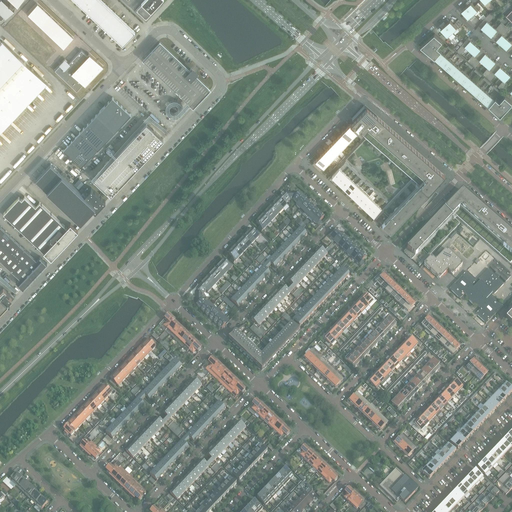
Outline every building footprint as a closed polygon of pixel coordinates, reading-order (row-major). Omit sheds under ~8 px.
[(16,8),(22,0),(0,0),(0,19),(1,20),(4,16),(6,18),(15,10),(15,9),(14,10),(13,9),(16,6),(17,7),(16,8)] [(102,0),(75,0),(78,2),(122,44),(135,31),(102,0)] [(159,0),(141,0),(141,1),(133,9),(145,20),(162,2),(159,0)] [(480,9),(476,4),(474,6),(471,2),(466,6),(473,14),(478,10),(478,11),(480,9)] [(35,20),(44,10),(37,4),(28,13),(35,20)] [(473,14),(466,6),(462,10),(465,14),(463,16),(467,21),(469,19),(468,18),(473,14)] [(42,26),(51,17),(44,10),(35,20),(42,26)] [(489,23),(494,16),(490,13),(478,27),(481,29),(482,28),(486,32),(492,26),(489,23)] [(49,33),(58,24),(51,17),(42,26),(49,33)] [(459,27),(456,22),(453,24),(450,20),(445,24),(452,32),(457,28),(457,29),(459,27)] [(493,40),(505,26),(501,22),(496,29),(492,26),(486,32),(491,36),(490,37),(493,40)] [(56,40),(65,30),(58,24),(49,33),(56,40)] [(452,32),(445,24),(441,29),(444,32),(442,34),(446,39),(448,37),(447,36),(452,32)] [(504,36),(509,29),(505,26),(493,40),(496,42),(497,41),(501,45),(507,39),(504,36)] [(64,47),(73,37),(65,30),(56,40),(64,47)] [(438,47),(443,41),(435,34),(421,46),(435,58),(441,51),(442,51),(438,47)] [(470,51),(475,45),(471,41),(472,40),(469,37),(457,51),(461,55),(466,48),(470,51)] [(508,53),(511,48),(511,40),(511,42),(507,39),(501,45),(506,49),(505,50),(508,53)] [(0,132),(47,83),(3,41),(0,44),(0,132)] [(151,53),(144,60),(175,90),(187,101),(192,105),(207,89),(193,75),(195,73),(193,71),(191,69),(190,69),(188,71),(188,70),(160,44),(151,53)] [(472,64),(484,50),(481,48),(480,49),(475,45),(470,51),(473,54),(468,61),(472,64)] [(65,60),(55,70),(76,91),(83,84),(84,85),(102,66),(89,54),(87,56),(81,50),(69,63),(65,60)] [(485,64),(490,58),(486,54),(487,53),(484,50),(472,64),(476,68),(481,61),(485,64)] [(440,62),(446,55),(441,51),(435,58),(440,62)] [(444,66),(450,59),(446,55),(440,62),(444,66)] [(487,77),(499,63),(496,61),(495,62),(490,58),(485,64),(488,67),(483,74),(487,77)] [(449,70),(455,63),(450,59),(444,66),(449,70)] [(453,74),(459,67),(455,63),(449,70),(453,74)] [(500,78),(505,71),(501,67),(502,66),(499,63),(487,77),(491,81),(496,74),(500,78)] [(458,78),(464,71),(459,67),(453,74),(458,78)] [(462,82),(468,75),(464,71),(458,78),(462,82)] [(502,90),(511,78),(511,74),(510,75),(505,71),(500,78),(503,81),(498,87),(502,90)] [(467,86),(473,79),(468,75),(462,82),(467,86)] [(471,90),(477,83),(473,79),(467,86),(471,90)] [(476,94),(482,87),(477,83),(471,90),(476,94)] [(480,98),(486,91),(482,87),(476,94),(480,98)] [(485,102),(491,95),(486,91),(480,98),(485,102)] [(489,106),(495,99),(491,95),(485,102),(489,106)] [(508,108),(511,103),(511,101),(505,96),(499,102),(495,99),(489,106),(493,109),(501,116),(508,108)] [(81,167),(131,114),(112,97),(79,132),(79,133),(63,150),(81,167)] [(351,123),(350,124),(358,132),(359,132),(366,138),(367,139),(411,178),(412,179),(420,185),(419,186),(426,193),(427,193),(428,193),(427,192),(430,189),(431,189),(432,188),(431,188),(437,193),(444,199),(450,204),(449,204),(449,205),(445,209),(444,209),(452,217),(454,215),(455,214),(481,238),(510,263),(511,261),(511,234),(463,191),(462,191),(444,175),(444,174),(377,116),(366,107),(365,105),(364,106),(352,119),(353,121),(351,123)] [(133,170),(149,153),(150,153),(151,153),(150,152),(152,150),(153,151),(153,150),(153,149),(161,140),(162,141),(163,139),(162,139),(146,123),(93,179),(110,195),(112,194),(111,193),(125,179),(125,180),(126,179),(125,178),(127,176),(128,177),(129,176),(128,175),(131,172),(132,173),(134,170),(133,170)] [(358,132),(350,124),(346,129),(355,137),(358,133),(357,133),(358,132)] [(355,137),(346,129),(341,133),(350,142),(355,137)] [(350,142),(341,133),(337,138),(346,146),(350,142)] [(346,146),(337,138),(333,142),(341,151),(346,146)] [(341,151),(333,142),(328,147),(337,155),(341,151)] [(337,155),(328,147),(324,152),(333,160),(337,155)] [(333,160),(324,152),(319,156),(327,164),(328,165),(333,160)] [(320,172),(327,164),(319,156),(312,164),(320,172)] [(84,195),(50,163),(35,179),(80,221),(92,209),(95,212),(105,201),(91,188),(84,195)] [(336,181),(344,173),(339,169),(332,177),(336,181)] [(340,185),(348,177),(344,173),(336,181),(340,185)] [(344,189),(352,181),(348,177),(340,185),(344,189)] [(348,193),(356,185),(352,181),(344,189),(348,193)] [(352,196),(360,189),(356,185),(348,193),(352,196)] [(386,236),(427,193),(426,193),(419,186),(378,228),(386,236)] [(357,200),(364,192),(360,189),(352,196),(357,200)] [(291,200),(291,192),(286,193),(286,192),(286,193),(284,194),(283,194),(279,198),(286,204),(290,200),(291,200)] [(297,204),(303,198),(299,193),(299,194),(298,194),(297,192),(296,192),(292,192),(291,192),(291,200),(293,200),(297,204)] [(361,204),(368,196),(364,192),(357,200),(361,204)] [(78,230),(70,223),(66,227),(39,202),(35,206),(24,196),(21,199),(19,197),(3,214),(51,259),(78,230)] [(365,208),(372,200),(368,196),(361,204),(365,208)] [(286,204),(279,198),(275,202),(283,210),(287,205),(286,204)] [(300,209),(307,201),(303,198),(297,204),(296,205),(300,209)] [(369,212),(377,204),(372,200),(365,208),(369,212)] [(304,213),(312,205),(307,201),(300,209),(298,211),(302,215),(304,213)] [(283,210),(275,202),(271,206),(279,214),(283,210)] [(373,216),(381,208),(377,204),(369,212),(373,216)] [(304,213),(308,217),(316,209),(312,205),(304,213)] [(279,214),(271,206),(268,210),(275,218),(279,214)] [(312,221),(320,213),(316,209),(308,217),(307,218),(311,222),(313,221),(312,221)] [(412,260),(452,217),(444,209),(404,252),(412,260)] [(275,218),(268,210),(264,215),(271,222),(275,218)] [(320,221),(324,218),(324,217),(320,213),(312,221),(313,221),(319,227),(322,223),(320,221)] [(271,222),(264,215),(260,219),(267,226),(271,222)] [(267,226),(260,219),(255,223),(256,223),(260,227),(258,229),(261,232),(267,226)] [(36,260),(24,248),(0,225),(0,260),(19,278),(16,282),(23,288),(47,263),(40,256),(36,260)] [(307,235),(300,228),(298,227),(297,227),(299,229),(296,232),(303,239),(307,235)] [(255,241),(261,234),(257,231),(256,233),(252,229),(247,233),(255,241)] [(334,241),(341,234),(337,229),(337,230),(333,234),(331,232),(328,235),(334,241)] [(303,239),(296,232),(294,230),(293,231),(295,233),(293,236),(300,243),(303,239)] [(255,241),(247,233),(244,238),(251,245),(255,241)] [(300,243),(293,236),(291,234),(290,235),(292,237),(289,239),(296,246),(300,243)] [(338,245),(345,238),(341,234),(334,241),(338,245)] [(251,245),(244,238),(240,242),(247,249),(251,245)] [(296,246),(289,239),(287,238),(284,241),(293,250),(296,246)] [(342,249),(349,241),(345,238),(338,245),(342,249)] [(293,250),(284,241),(283,242),(285,244),(282,247),(289,254),(293,250)] [(346,253),(354,245),(349,241),(342,249),(346,253)] [(247,249),(240,242),(236,246),(243,253),(247,249)] [(289,254),(282,247),(280,245),(279,246),(281,248),(279,250),(286,257),(289,254)] [(350,257),(358,249),(354,245),(346,253),(350,257)] [(243,253),(236,246),(232,250),(239,257),(243,253)] [(327,254),(320,247),(316,251),(324,258),(326,256),(328,257),(329,256),(327,255),(327,254)] [(286,257),(279,250),(277,249),(276,250),(278,251),(275,254),(282,261),(286,257)] [(355,261),(362,253),(358,249),(350,257),(355,261)] [(448,271),(452,275),(463,265),(447,249),(435,261),(431,257),(424,264),(439,279),(448,271)] [(239,257),(232,250),(228,254),(228,255),(232,258),(230,260),(233,263),(239,257)] [(324,258),(316,251),(313,255),(320,262),(323,259),(325,261),(326,260),(324,258)] [(282,261),(275,254),(273,252),(272,253),(274,255),(271,258),(279,265),(282,261)] [(362,261),(366,258),(366,257),(362,253),(355,261),(361,267),(364,263),(362,261)] [(270,274),(267,271),(266,270),(271,265),(268,262),(268,261),(266,259),(261,255),(256,261),(263,267),(259,271),(266,278),(270,274)] [(320,262),(313,255),(309,259),(317,266),(319,263),(321,265),(322,264),(320,262)] [(279,265),(271,258),(270,256),(269,257),(268,256),(266,259),(268,261),(268,262),(271,265),(275,269),(279,265)] [(318,267),(317,266),(309,259),(306,262),(313,269),(316,266),(318,268),(318,267)] [(230,269),(233,266),(230,262),(228,264),(224,261),(224,260),(220,265),(227,272),(230,269)] [(313,269),(306,262),(302,266),(310,273),(312,270),(314,272),(315,271),(313,269)] [(494,295),(504,284),(498,278),(499,277),(506,282),(511,277),(509,275),(511,274),(498,262),(497,264),(495,262),(490,267),(496,273),(494,275),(488,269),(478,280),(477,282),(466,271),(449,289),(460,299),(465,294),(466,295),(468,297),(467,298),(469,300),(471,303),(472,304),(474,305),(476,306),(477,306),(480,309),(475,314),(486,324),(503,306),(492,296),(493,294),(494,295)] [(227,272),(220,265),(216,269),(223,276),(227,272)] [(311,275),(310,273),(302,266),(299,270),(306,277),(309,274),(311,276),(311,275)] [(349,275),(342,268),(340,267),(339,268),(341,269),(338,272),(345,279),(349,275)] [(223,276),(216,269),(212,273),(220,280),(223,276)] [(266,278),(259,271),(258,269),(254,273),(256,274),(263,281),(266,278)] [(306,277),(299,270),(295,273),(303,280),(305,278),(307,279),(308,278),(306,277)] [(345,279),(338,272),(336,270),(335,271),(337,273),(335,276),(342,282),(345,279)] [(220,280),(212,273),(208,277),(216,284),(220,280)] [(304,282),(303,280),(295,273),(292,277),(299,284),(302,281),(303,283),(304,282)] [(263,281),(256,274),(253,277),(251,275),(250,276),(252,278),(259,285),(263,281)] [(342,282),(335,276),(333,274),(332,275),(334,277),(331,279),(338,286),(342,282)] [(381,286),(388,279),(389,279),(385,274),(377,282),(381,286)] [(216,284),(208,277),(204,281),(212,288),(216,284)] [(301,286),(299,284),(292,277),(288,281),(292,285),(295,288),(296,288),(298,285),(300,287),(301,286)] [(259,285),(252,278),(250,281),(248,279),(247,280),(249,282),(256,289),(259,285)] [(338,286),(331,279),(329,278),(328,279),(330,280),(328,283),(335,290),(338,286)] [(386,291),(393,283),(389,278),(389,279),(388,279),(381,286),(386,291)] [(212,288),(204,281),(200,285),(206,291),(208,293),(212,288)] [(335,290),(328,283),(326,281),(325,282),(327,284),(324,287),(331,294),(335,290)] [(256,289),(249,282),(246,285),(244,283),(243,284),(245,286),(252,292),(256,289)] [(390,295),(397,287),(393,282),(393,283),(386,291),(390,295)] [(202,296),(206,291),(200,285),(196,290),(197,290),(195,292),(195,298),(202,297),(202,296)] [(302,294),(298,290),(296,288),(295,288),(292,285),(287,290),(283,286),(280,290),(287,297),(289,299),(289,298),(288,296),(290,293),(297,300),(302,294)] [(331,294),(324,287),(322,285),(321,286),(323,288),(321,291),(328,297),(331,294)] [(252,292),(245,286),(243,288),(241,286),(240,287),(242,289),(249,296),(252,292)] [(395,299),(401,292),(402,291),(398,287),(397,287),(390,295),(395,299)] [(0,312),(9,303),(10,302),(8,301),(10,299),(7,296),(10,293),(7,291),(3,288),(0,290),(0,312)] [(249,296),(242,289),(239,292),(237,290),(236,291),(238,293),(245,300),(249,296)] [(328,297),(321,291),(319,289),(318,290),(320,291),(317,294),(324,301),(328,297)] [(287,297),(280,290),(276,294),(283,301),(285,302),(286,301),(284,300),(287,297)] [(399,303),(406,296),(406,295),(402,291),(401,292),(395,299),(399,303)] [(324,301),(317,294),(315,292),(315,293),(316,295),(314,298),(321,305),(324,301)] [(245,300),(238,293),(236,296),(234,294),(233,295),(235,297),(242,303),(245,300)] [(283,301),(276,294),(273,297),(280,304),(282,306),(282,305),(281,303),(283,301)] [(373,302),(366,296),(367,295),(365,294),(363,296),(363,297),(361,299),(369,306),(373,302)] [(403,307),(410,300),(406,295),(406,296),(399,303),(403,307)] [(321,305),(314,298),(312,296),(311,297),(313,299),(310,302),(317,308),(321,305)] [(201,309),(207,303),(206,303),(202,299),(202,297),(195,298),(195,303),(197,305),(196,305),(201,309)] [(242,303),(235,297),(232,299),(230,298),(229,298),(231,300),(231,301),(238,307),(242,303)] [(280,304),(273,297),(269,301),(276,308),(278,310),(279,309),(277,307),(280,304)] [(369,306),(361,299),(357,303),(365,310),(369,306)] [(408,312),(415,304),(411,299),(410,300),(403,307),(408,312)] [(317,308),(310,302),(308,300),(308,301),(309,303),(307,305),(314,312),(317,308)] [(276,308),(269,301),(265,305),(273,312),(275,313),(275,312),(274,311),(276,308)] [(205,313),(212,306),(208,302),(206,303),(207,303),(201,309),(205,313)] [(365,310),(357,303),(354,307),(361,314),(365,310)] [(314,312),(307,305),(305,304),(304,305),(306,306),(303,309),(310,316),(314,312)] [(273,312),(265,305),(262,309),(269,315),(271,317),(272,316),(270,314),(273,312)] [(209,317),(216,310),(212,306),(205,313),(209,317)] [(310,316),(303,309),(301,307),(301,308),(302,310),(300,313),(307,319),(310,316)] [(361,314),(354,307),(350,311),(358,318),(361,314)] [(269,315),(262,309),(258,312),(266,319),(267,321),(268,320),(267,318),(269,315)] [(213,321),(220,314),(216,310),(209,317),(213,321)] [(307,319),(300,313),(298,311),(297,312),(299,314),(296,317),(303,323),(307,319)] [(358,318),(350,311),(346,314),(354,322),(358,318)] [(266,319),(258,312),(255,316),(262,323),(264,324),(265,324),(263,322),(266,319)] [(262,371),(284,347),(300,331),(297,329),(300,327),(293,320),(285,313),(281,317),(283,318),(284,319),(290,325),(261,355),(244,339),(236,331),(228,340),(262,371)] [(217,325),(224,318),(220,314),(213,321),(217,325)] [(354,322),(346,314),(342,318),(350,326),(354,322)] [(165,319),(159,325),(161,328),(165,331),(166,331),(175,321),(174,321),(173,320),(168,315),(165,319)] [(303,323),(296,317),(294,315),(294,316),(295,317),(293,320),(300,327),(303,323)] [(251,320),(255,324),(257,325),(258,327),(259,326),(262,323),(255,316),(251,320)] [(395,323),(388,317),(384,321),(392,328),(394,326),(395,326),(397,324),(395,323)] [(426,329),(433,322),(434,322),(433,322),(430,317),(429,318),(422,325),(426,329)] [(221,329),(229,322),(224,318),(217,325),(221,329)] [(350,326),(342,318),(339,322),(346,330),(350,326)] [(175,321),(166,331),(170,335),(179,325),(178,326),(177,325),(176,323),(176,322),(175,322),(175,321)] [(392,328),(384,321),(381,325),(388,332),(392,328)] [(431,333),(438,326),(434,321),(433,322),(434,322),(433,322),(426,329),(431,333)] [(346,330),(339,322),(335,326),(343,334),(346,330)] [(179,325),(170,335),(174,339),(183,330),(183,329),(182,330),(181,329),(181,327),(180,326),(179,325)] [(253,325),(252,326),(254,327),(255,328),(256,330),(257,331),(258,332),(260,333),(261,334),(262,335),(263,336),(264,335),(263,334),(262,333),(260,332),(259,331),(258,330),(257,328),(255,327),(253,325)] [(388,332),(381,325),(377,329),(384,336),(388,332)] [(442,330),(438,325),(438,326),(431,333),(435,338),(442,330)] [(343,334),(335,326),(331,330),(339,337),(343,334)] [(384,336),(377,329),(373,333),(381,340),(384,336)] [(439,342),(447,334),(443,329),(442,330),(435,338),(439,342)] [(183,330),(174,339),(179,343),(188,334),(187,334),(186,334),(186,333),(185,333),(185,332),(184,331),(184,330),(183,330)] [(339,337),(331,330),(328,334),(335,341),(339,337)] [(381,340),(373,333),(371,330),(367,334),(369,337),(377,344),(381,340)] [(451,338),(447,333),(447,334),(439,342),(444,346),(451,338)] [(188,334),(179,343),(183,347),(185,346),(192,338),(191,339),(191,338),(190,337),(189,336),(189,335),(188,334)] [(335,341),(328,334),(325,336),(323,338),(324,340),(325,339),(331,345),(335,341)] [(377,344),(369,337),(366,340),(373,348),(377,344)] [(417,345),(416,343),(411,339),(411,338),(410,337),(408,339),(406,342),(414,349),(417,345)] [(185,346),(183,347),(187,352),(189,350),(196,343),(195,342),(194,342),(194,341),(194,340),(193,339),(193,338),(192,338),(185,346)] [(448,350),(455,342),(451,338),(444,346),(448,350)] [(156,347),(154,345),(149,340),(147,342),(146,342),(145,343),(144,344),(152,351),(156,347)] [(373,348),(366,340),(362,344),(370,352),(373,348)] [(414,349),(406,342),(402,346),(410,353),(414,349)] [(453,354),(460,347),(456,342),(455,342),(448,350),(453,354)] [(196,343),(189,350),(193,353),(196,350),(198,352),(201,348),(197,344),(196,343)] [(152,351),(144,344),(143,345),(143,346),(143,347),(141,348),(148,355),(152,351)] [(370,352),(362,344),(358,348),(366,356),(370,352)] [(410,353),(402,346),(398,349),(406,357),(410,353)] [(148,355),(141,348),(139,350),(138,351),(136,352),(144,359),(148,355)] [(309,363),(319,353),(314,348),(304,358),(307,360),(306,361),(309,363)] [(366,356),(358,348),(354,352),(362,359),(366,356)] [(406,357),(398,349),(395,353),(402,361),(404,362),(408,358),(406,357)] [(362,359),(354,352),(353,350),(349,354),(358,363),(362,359)] [(144,359),(136,352),(136,353),(135,354),(135,355),(134,356),(141,363),(144,359)] [(313,367),(320,359),(323,357),(319,353),(309,363),(310,365),(311,365),(313,367)] [(402,361),(395,353),(391,357),(399,365),(402,361)] [(358,363),(349,354),(345,358),(353,366),(353,367),(354,368),(357,366),(356,366),(358,363)] [(141,363),(134,356),(132,358),(131,358),(130,359),(129,359),(137,367),(141,363)] [(399,365),(391,357),(387,361),(395,368),(399,365)] [(182,367),(175,361),(174,360),(172,358),(171,359),(173,361),(171,364),(178,371),(182,367)] [(137,367),(129,359),(128,360),(128,362),(126,364),(133,371),(137,367)] [(209,373),(219,363),(218,364),(212,359),(208,363),(211,365),(207,370),(209,373)] [(318,371),(325,363),(320,359),(313,367),(318,371)] [(440,366),(433,360),(429,364),(437,371),(439,369),(442,367),(440,365),(440,366)] [(478,364),(474,360),(467,368),(471,372),(478,364)] [(395,368),(387,361),(384,365),(391,372),(395,368)] [(178,371),(171,364),(169,362),(168,363),(170,365),(167,367),(174,374),(178,371)] [(214,377),(222,368),(221,367),(220,365),(220,364),(219,364),(219,363),(209,373),(214,377)] [(322,375),(329,368),(325,363),(318,371),(322,375)] [(133,371),(126,364),(125,366),(124,366),(123,366),(122,367),(129,375),(131,376),(135,372),(133,371)] [(437,371),(429,364),(425,368),(433,375),(437,371)] [(476,376),(483,369),(483,368),(479,364),(478,364),(471,372),(476,376)] [(326,379),(336,369),(332,365),(329,368),(322,375),(326,379)] [(391,372),(384,365),(380,369),(390,378),(393,374),(391,372)] [(174,374),(167,367),(165,366),(164,367),(166,368),(164,371),(171,378),(174,374)] [(129,375),(122,367),(121,368),(120,370),(119,372),(126,379),(129,375)] [(214,377),(218,381),(226,372),(225,371),(225,369),(224,368),(223,367),(222,368),(214,377)] [(433,375),(425,368),(422,372),(429,379),(433,375)] [(480,381),(487,374),(487,373),(483,368),(483,369),(476,376),(480,381)] [(171,378),(164,371),(162,369),(161,370),(163,372),(160,375),(167,382),(171,378)] [(330,384),(340,373),(336,369),(326,379),(328,381),(327,382),(330,384)] [(390,378),(380,369),(378,371),(376,373),(386,382),(390,378)] [(222,385),(231,376),(229,375),(229,374),(228,372),(227,371),(226,372),(218,381),(222,385)] [(126,379),(119,372),(117,374),(116,374),(115,374),(114,375),(122,382),(126,379)] [(429,379),(422,372),(418,375),(426,383),(429,379)] [(167,382),(160,375),(158,373),(157,374),(159,376),(157,378),(164,385),(167,382)] [(335,388),(342,380),(343,381),(345,378),(340,373),(330,384),(332,386),(333,385),(335,388)] [(386,382),(376,373),(372,377),(380,384),(382,386),(386,382)] [(122,382),(114,375),(113,376),(113,377),(113,378),(111,380),(116,385),(118,386),(122,382)] [(227,389),(236,380),(235,380),(234,379),(233,378),(233,377),(232,376),(232,375),(231,376),(222,385),(227,389)] [(426,383),(418,375),(414,379),(422,387),(426,383)] [(164,385),(157,378),(155,377),(154,378),(156,379),(153,382),(160,389),(164,385)] [(380,384),(372,377),(370,379),(368,381),(369,382),(370,382),(376,388),(380,384)] [(202,386),(195,379),(191,383),(198,390),(201,387),(203,389),(203,388),(202,386)] [(422,387),(414,379),(411,383),(418,391),(422,387)] [(462,387),(456,381),(455,379),(453,382),(451,384),(458,392),(462,387)] [(160,389),(153,382),(151,380),(150,381),(152,383),(150,386),(157,393),(160,389)] [(231,394),(240,385),(238,383),(238,382),(237,381),(237,380),(236,380),(227,389),(231,394)] [(198,390),(191,383),(187,387),(195,394),(197,391),(199,393),(200,392),(198,390)] [(418,391),(411,383),(407,387),(414,394),(418,391)] [(511,392),(511,388),(510,387),(506,383),(502,387),(510,394),(511,392)] [(116,392),(111,387),(111,388),(107,384),(105,386),(112,393),(111,393),(113,395),(116,392)] [(157,393),(150,386),(148,384),(147,385),(149,387),(146,389),(153,397),(157,393)] [(458,392),(451,384),(447,388),(455,395),(458,392)] [(246,392),(245,391),(245,390),(240,385),(231,394),(235,397),(240,392),(242,395),(246,392)] [(112,393),(105,386),(103,388),(101,389),(100,389),(108,397),(111,393),(112,393)] [(145,406),(142,403),(141,402),(146,397),(142,394),(143,393),(136,387),(130,392),(137,399),(135,402),(133,400),(132,401),(134,403),(141,409),(145,406)] [(195,394),(187,387),(184,390),(191,397),(194,395),(196,396),(197,395),(195,394)] [(414,394),(407,387),(403,391),(411,398),(414,394)] [(510,394),(502,387),(498,391),(506,398),(510,394)] [(153,397),(146,389),(144,388),(143,389),(145,391),(143,393),(142,394),(146,397),(150,400),(153,397)] [(455,395),(447,388),(443,392),(451,400),(455,395)] [(108,397),(100,389),(99,391),(99,392),(99,393),(97,394),(104,401),(108,397)] [(191,397),(184,390),(180,394),(188,401),(190,398),(192,400),(193,399),(191,397)] [(411,398),(403,391),(399,395),(407,402),(411,398)] [(506,398),(498,391),(495,395),(502,402),(506,398)] [(451,400),(443,392),(440,396),(447,403),(451,400)] [(104,401),(97,394),(96,396),(95,396),(94,396),(93,397),(101,405),(104,401)] [(188,401),(180,394),(177,398),(184,405),(187,402),(189,404),(190,403),(188,401)] [(353,406),(361,398),(356,394),(349,401),(352,403),(351,404),(353,406)] [(407,402),(399,395),(396,399),(403,406),(407,402)] [(502,402),(495,395),(491,399),(499,406),(502,402)] [(447,403),(440,396),(436,400),(444,407),(447,403)] [(101,405),(93,397),(92,398),(92,400),(90,402),(97,409),(101,405)] [(184,405),(177,398),(173,402),(181,408),(183,406),(185,407),(186,406),(184,405)] [(358,409),(365,402),(361,398),(353,406),(355,408),(356,407),(358,409)] [(403,406),(396,399),(392,403),(398,409),(398,410),(399,411),(401,409),(401,408),(403,406)] [(499,406),(491,399),(487,403),(495,410),(499,406)] [(226,409),(218,402),(216,400),(216,401),(217,403),(215,406),(222,413),(226,409)] [(255,413),(263,405),(262,406),(256,400),(252,405),(253,406),(251,408),(252,409),(251,409),(255,413)] [(444,407),(436,400),(432,404),(440,411),(444,407)] [(97,409),(90,402),(88,404),(86,404),(85,405),(93,413),(97,409)] [(181,408),(173,402),(170,405),(177,412),(180,409),(181,411),(182,410),(181,408)] [(363,414),(370,406),(365,402),(358,409),(363,414)] [(141,409),(134,403),(131,405),(129,404),(128,405),(130,406),(137,413),(141,409)] [(495,410),(487,403),(483,407),(491,414),(495,410)] [(222,413),(215,406),(213,404),(212,405),(214,407),(211,409),(218,416),(222,413)] [(440,411),(432,404),(428,408),(436,415),(440,411)] [(93,413),(85,405),(85,406),(84,407),(84,408),(83,410),(90,417),(93,413)] [(177,412),(170,405),(166,409),(174,416),(176,413),(178,415),(179,414),(177,412)] [(260,417),(267,409),(266,410),(265,408),(264,407),(264,406),(263,406),(263,405),(255,413),(260,417)] [(137,413),(130,406),(128,409),(126,407),(125,408),(127,410),(134,417),(137,413)] [(367,418),(374,410),(370,406),(363,414),(367,418)] [(491,414),(483,407),(480,410),(487,418),(491,414)] [(218,416),(211,409),(209,408),(208,409),(210,410),(208,413),(215,420),(218,416)] [(436,415),(428,408),(425,412),(432,419),(436,415)] [(174,416),(166,409),(163,413),(166,417),(170,420),(170,419),(173,417),(174,418),(175,417),(174,416)] [(264,421),(271,413),(270,414),(269,413),(269,411),(268,410),(267,409),(260,417),(264,421)] [(90,417),(83,410),(81,412),(80,412),(79,412),(78,413),(86,420),(90,417)] [(134,417),(127,410),(124,413),(122,411),(121,412),(123,414),(130,420),(134,417)] [(371,422),(378,415),(374,410),(367,418),(371,422)] [(487,418),(480,410),(476,414),(484,422),(487,418)] [(215,420),(208,413),(206,411),(205,412),(207,414),(205,416),(204,417),(211,424),(215,420)] [(432,419),(425,412),(421,416),(429,423),(432,419)] [(86,420),(78,413),(77,414),(77,415),(77,416),(75,418),(82,424),(86,420)] [(211,424),(204,417),(205,416),(201,413),(200,414),(202,416),(199,419),(201,420),(208,427),(211,424)] [(268,425),(276,417),(275,418),(274,418),(273,417),(273,416),(272,414),(271,413),(264,421),(268,425)] [(130,420),(123,414),(121,416),(119,415),(118,416),(120,417),(127,424),(130,420)] [(484,422),(476,414),(472,418),(480,426),(484,422)] [(375,427),(383,419),(378,415),(371,422),(373,423),(372,424),(375,427)] [(429,423),(421,416),(417,420),(425,427),(429,423)] [(127,424),(120,417),(117,420),(115,418),(114,419),(116,421),(123,428),(127,424)] [(178,425),(175,422),(174,423),(170,419),(170,420),(166,417),(162,422),(158,418),(154,422),(161,429),(163,431),(164,429),(162,428),(165,425),(181,441),(185,444),(190,439),(186,435),(187,435),(177,426),(178,425)] [(273,429),(280,422),(279,422),(278,421),(277,420),(277,419),(276,418),(276,417),(268,425),(273,429)] [(82,424),(75,418),(73,419),(72,420),(70,421),(78,428),(82,424)] [(480,426),(472,418),(468,422),(476,430),(480,426)] [(201,420),(199,419),(198,420),(200,421),(197,424),(204,431),(208,427),(201,420)] [(380,431),(387,423),(383,419),(375,427),(377,429),(378,428),(380,431)] [(425,427),(417,420),(415,422),(415,421),(413,424),(414,425),(415,425),(421,431),(425,427)] [(78,428),(70,421),(70,422),(69,423),(69,424),(68,425),(75,432),(78,428)] [(123,428),(116,421),(114,424),(112,422),(111,423),(113,425),(120,432),(123,428)] [(246,428),(239,421),(235,425),(242,432),(245,429),(247,431),(248,430),(246,428)] [(161,429),(154,422),(151,425),(158,432),(159,434),(160,433),(159,431),(161,429)] [(204,431),(197,424),(195,422),(194,423),(196,425),(194,428),(201,435),(204,431)] [(277,434),(284,427),(282,425),(282,424),(281,423),(281,422),(280,422),(273,429),(277,434)] [(476,430),(468,422),(465,426),(473,434),(476,430)] [(75,432),(68,425),(64,430),(65,431),(63,434),(64,434),(64,435),(65,436),(66,436),(67,437),(69,435),(71,437),(75,432)] [(120,432),(113,425),(110,427),(108,426),(107,427),(109,428),(116,435),(120,432)] [(158,432),(151,425),(147,429),(154,436),(156,438),(157,437),(155,435),(158,432)] [(242,432),(235,425),(231,429),(239,435),(241,433),(243,435),(244,434),(242,432)] [(201,435),(194,428),(192,426),(191,427),(193,429),(190,431),(197,438),(201,435)] [(473,434),(465,426),(461,430),(469,437),(473,434)] [(290,433),(285,428),(284,427),(277,434),(281,437),(279,439),(281,442),(290,433)] [(116,435),(109,428),(106,431),(105,429),(104,430),(106,432),(105,432),(113,439),(116,435)] [(154,436),(147,429),(143,433),(151,440),(152,442),(153,441),(152,439),(154,436)] [(239,435),(231,429),(228,432),(235,439),(238,437),(240,438),(241,437),(239,435)] [(197,438),(190,431),(188,430),(187,431),(189,432),(187,435),(186,435),(190,439),(194,442),(197,438)] [(469,437),(461,430),(457,434),(465,441),(469,437)] [(235,439),(228,432),(224,436),(232,443),(234,440),(236,442),(237,441),(235,439)] [(151,440),(143,433),(140,437),(147,444),(149,445),(150,444),(148,443),(151,440)] [(396,442),(394,444),(397,446),(396,447),(398,449),(406,441),(408,439),(403,434),(401,436),(396,442)] [(465,441),(457,434),(454,438),(461,445),(465,441)] [(232,443),(224,436),(221,440),(228,447),(231,444),(233,446),(234,445),(232,443)] [(147,444),(140,437),(136,440),(144,447),(145,449),(146,448),(145,446),(147,444)] [(461,445),(454,438),(450,442),(458,449),(461,445)] [(85,450),(92,443),(87,439),(85,441),(84,440),(81,443),(82,444),(81,446),(85,450)] [(406,441),(398,449),(400,451),(401,450),(402,451),(403,452),(410,445),(412,443),(408,439),(406,441)] [(144,447),(136,440),(133,444),(140,451),(142,453),(143,452),(141,450),(144,447)] [(228,447),(221,440),(217,444),(225,450),(227,448),(229,449),(230,448),(228,447)] [(511,448),(503,440),(500,444),(507,452),(511,448)] [(189,447),(186,444),(185,444),(181,441),(179,443),(177,442),(176,443),(178,445),(185,451),(189,447)] [(89,454),(96,447),(92,443),(85,450),(89,454)] [(410,445),(403,452),(406,455),(407,456),(408,456),(415,449),(417,447),(412,443),(410,445)] [(140,451),(133,444),(129,448),(137,455),(138,456),(140,457),(140,456),(139,455),(138,454),(140,451)] [(225,450),(217,444),(214,447),(221,454),(224,451),(226,453),(227,452),(225,450)] [(267,451),(260,444),(257,448),(264,455),(267,451)] [(456,451),(448,444),(444,448),(452,455),(456,451)] [(507,452),(500,444),(496,448),(504,456),(507,452)] [(185,451),(178,445),(175,447),(173,445),(172,447),(174,448),(182,455),(185,451)] [(304,459),(311,451),(310,452),(304,446),(301,451),(302,452),(299,454),(300,455),(304,459)] [(97,454),(100,451),(96,447),(89,454),(95,460),(99,456),(97,454)] [(221,454),(214,447),(210,451),(218,458),(220,455),(222,457),(223,456),(221,454)] [(137,455),(129,448),(126,452),(133,458),(135,460),(136,459),(134,457),(137,455)] [(182,455),(174,448),(172,451),(170,449),(169,450),(171,452),(178,459),(182,455)] [(264,455),(257,448),(253,452),(260,459),(264,455)] [(452,455),(444,448),(440,452),(448,459),(452,455)] [(504,456),(496,448),(492,452),(500,460),(504,456)] [(221,468),(214,461),(217,459),(219,460),(220,459),(218,458),(210,451),(207,455),(211,458),(206,464),(209,467),(216,474),(221,468)] [(308,463),(315,455),(314,456),(313,455),(313,453),(312,452),(311,451),(304,459),(308,463)] [(178,459),(171,452),(168,455),(166,453),(165,454),(167,456),(175,462),(178,459)] [(260,459),(253,452),(250,456),(257,462),(260,459)] [(448,459),(440,452),(437,456),(444,463),(448,459)] [(500,460),(492,452),(488,456),(496,464),(500,460)] [(312,467),(320,459),(319,460),(317,459),(317,457),(316,456),(315,455),(308,463),(312,467)] [(175,462),(167,456),(165,458),(163,457),(162,458),(164,459),(171,466),(175,462)] [(257,462),(250,456),(246,459),(253,466),(257,462)] [(444,463),(437,456),(433,460),(441,467),(444,463)] [(496,464),(488,456),(485,460),(493,467),(496,464)] [(171,466),(164,459),(161,462),(159,460),(158,461),(160,463),(168,470),(171,466)] [(253,466),(246,459),(243,463),(250,470),(253,466)] [(317,471),(324,464),(324,463),(323,464),(322,463),(321,462),(321,460),(320,460),(320,459),(312,467),(317,471)] [(209,467),(206,464),(202,460),(198,464),(205,471),(207,472),(208,471),(206,470),(209,467)] [(441,467),(433,460),(429,464),(437,471),(441,467)] [(493,467),(485,460),(481,464),(489,471),(493,467)] [(112,475),(120,467),(116,463),(112,468),(109,465),(106,468),(107,469),(106,470),(112,475)] [(168,470),(160,463),(158,466),(156,464),(155,465),(157,467),(164,473),(168,470)] [(250,470),(243,463),(239,467),(246,473),(250,470)] [(205,471),(198,464),(195,467),(202,474),(204,476),(205,475),(203,473),(205,471)] [(321,475),(328,468),(326,467),(326,466),(325,465),(325,464),(324,464),(317,471),(321,475)] [(437,471),(429,464),(425,468),(433,475),(437,471)] [(489,471),(481,464),(477,468),(485,475),(489,471)] [(116,480),(125,471),(120,467),(112,475),(116,480)] [(164,473),(157,467),(154,469),(152,468),(151,469),(153,470),(160,477),(164,473)] [(202,474),(195,467),(191,471),(198,478),(200,480),(201,479),(199,477),(202,474)] [(246,473),(239,467),(236,470),(243,477),(246,473)] [(292,475),(285,468),(282,472),(290,480),(289,478),(292,475)] [(325,480),(332,473),(330,471),(330,470),(329,469),(329,468),(328,468),(321,475),(325,480)] [(433,475),(425,468),(422,472),(429,479),(433,475)] [(417,490),(413,486),(396,469),(379,486),(397,503),(397,502),(400,499),(405,503),(417,490)] [(160,477),(153,470),(151,473),(149,471),(148,472),(150,474),(157,481),(160,477)] [(243,477),(236,470),(232,474),(239,481),(243,477)] [(483,477),(478,472),(475,470),(471,474),(479,481),(483,477)] [(120,484),(129,475),(125,471),(116,480),(120,484)] [(198,478),(191,471),(188,475),(195,482),(197,484),(197,483),(196,481),(198,478)] [(15,486),(23,478),(16,472),(9,480),(15,486)] [(290,480),(282,472),(278,476),(287,484),(290,480)] [(334,482),(338,478),(332,473),(325,480),(329,483),(330,484),(333,481),(334,482)] [(511,486),(511,478),(511,479),(505,473),(502,477),(511,486)] [(479,481),(471,474),(468,478),(475,485),(479,481)] [(125,488),(133,479),(129,475),(120,484),(125,488)] [(195,482),(188,475),(184,479),(191,486),(193,487),(194,486),(192,484),(195,482)] [(287,484),(278,476),(275,479),(283,487),(287,484)] [(236,483),(229,477),(226,481),(233,487),(236,483)] [(511,488),(511,486),(502,477),(498,481),(504,487),(501,491),(506,495),(511,488)] [(22,492),(29,484),(23,478),(15,486),(22,492)] [(475,485),(468,478),(464,482),(472,489),(475,485)] [(129,492),(138,483),(133,479),(125,488),(129,492)] [(191,486),(184,479),(181,482),(188,489),(189,491),(190,490),(189,488),(191,486)] [(283,487),(275,479),(271,483),(280,491),(283,487)] [(233,487),(226,481),(222,484),(229,491),(233,487)] [(188,489),(181,482),(177,486),(184,493),(186,495),(187,494),(185,492),(188,489)] [(472,489),(464,482),(460,486),(468,493),(472,489)] [(133,496),(142,487),(138,483),(129,492),(133,496)] [(280,491),(271,483),(268,487),(276,495),(280,491)] [(28,498),(35,490),(32,487),(32,486),(29,484),(22,492),(28,498)] [(229,491),(222,484),(219,488),(226,495),(229,491)] [(489,502),(499,492),(491,485),(486,490),(490,493),(486,498),(485,499),(489,502)] [(184,493),(177,486),(173,490),(181,497),(182,498),(183,497),(182,496),(184,493)] [(468,493),(460,486),(456,490),(464,497),(468,493)] [(141,496),(146,491),(142,487),(133,496),(139,502),(143,498),(141,496)] [(276,495),(268,487),(264,490),(273,498),(276,495)] [(226,495),(219,488),(215,492),(222,498),(226,495)] [(348,501),(355,493),(354,494),(349,488),(345,492),(346,493),(343,496),(344,497),(348,501)] [(34,504),(41,496),(35,490),(28,498),(34,504)] [(181,497),(173,490),(170,494),(177,500),(179,502),(180,501),(178,499),(181,497)] [(273,498),(264,490),(261,494),(269,502),(273,498)] [(316,497),(308,490),(304,494),(312,501),(316,497)] [(464,497),(456,490),(453,494),(461,501),(464,497)] [(222,498),(215,492),(212,495),(219,502),(222,498)] [(352,505),(359,497),(359,498),(357,496),(357,495),(356,494),(355,493),(348,501),(352,505)] [(269,502),(261,494),(257,498),(265,506),(269,502)] [(312,501),(304,494),(301,498),(309,505),(312,501)] [(461,501),(453,494),(449,498),(457,505),(461,501)] [(219,502),(212,495),(208,499),(215,506),(219,502)] [(479,511),(480,511),(489,503),(489,502),(485,499),(486,498),(482,495),(477,500),(481,503),(476,508),(479,511)] [(40,510),(47,503),(41,496),(34,504),(40,510)] [(366,505),(363,502),(361,501),(361,499),(360,498),(359,497),(352,505),(357,509),(358,508),(361,510),(366,505)] [(309,505),(301,498),(297,501),(305,509),(309,505)] [(457,505),(449,498),(445,501),(453,509),(457,505)] [(215,506),(208,499),(205,503),(212,509),(215,506)] [(259,511),(263,509),(254,500),(251,504),(258,511),(259,511)] [(302,511),(305,509),(297,501),(293,505),(300,511),(302,511)] [(450,511),(453,509),(445,501),(441,505),(448,511),(450,511)] [(209,511),(212,509),(205,503),(201,507),(206,511),(209,511)]
